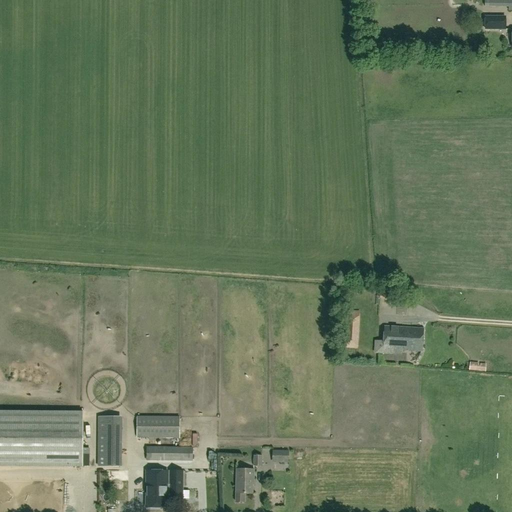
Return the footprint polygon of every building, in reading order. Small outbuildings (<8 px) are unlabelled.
[(511,0),(484,0),(484,7),(508,7),(508,11),(511,10),(511,0)] [(485,30),(505,30),(505,18),(505,16),(486,16),(485,18),(485,30)] [(345,321),(344,341),(344,348),(357,349),(359,322),(345,321)] [(384,328),(384,341),(375,341),(374,353),(402,355),(402,351),(423,352),(424,329),(384,328)] [(469,371),(485,372),(486,364),(480,364),(480,365),(478,365),(479,363),(470,362),(469,371)] [(83,413),(60,413),(0,412),(0,467),(82,468),(83,413)] [(122,467),(122,417),(98,416),(98,467),(122,467)] [(180,417),(137,417),(136,439),(180,439),(180,417)] [(147,448),(147,460),(192,461),(193,449),(147,448)] [(289,462),(289,452),(273,452),(273,462),(289,462)] [(254,457),(254,467),(262,467),(262,457),(254,457)] [(216,467),(216,460),(202,460),(202,468),(216,467)] [(254,471),(237,470),(235,503),(244,503),(244,495),(252,495),(252,481),(253,482),(254,471)] [(167,492),(167,472),(147,472),(147,508),(167,508),(167,499),(170,499),(170,500),(180,500),(180,472),(170,472),(170,492),(167,492)]
